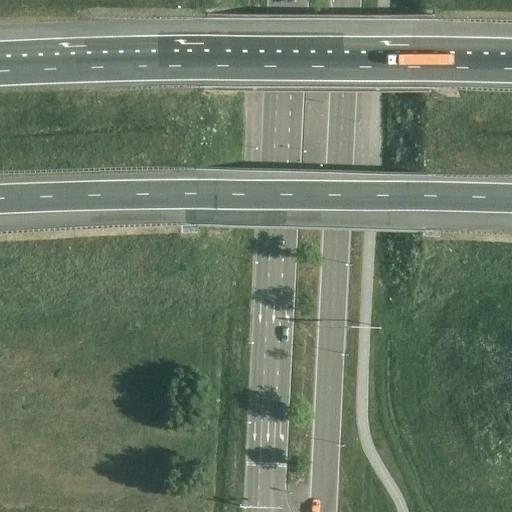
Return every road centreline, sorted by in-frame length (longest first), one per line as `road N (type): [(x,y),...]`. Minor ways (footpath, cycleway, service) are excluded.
road 1 (primary): [(322,511),(347,0)]
road 2 (primary): [(281,0),(256,511)]
road 3 (motorway): [(511,70),(0,72)]
road 4 (motorway): [(0,200),(511,199)]
